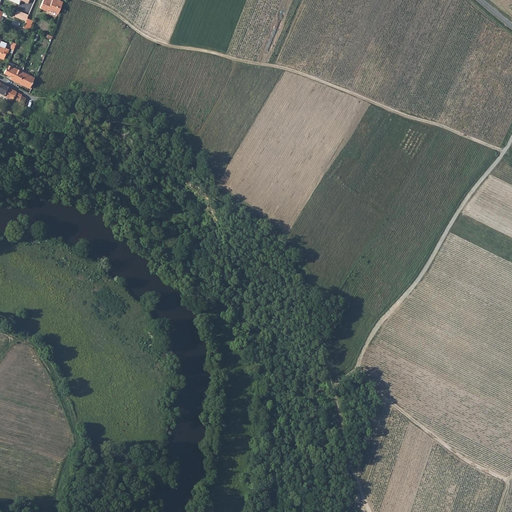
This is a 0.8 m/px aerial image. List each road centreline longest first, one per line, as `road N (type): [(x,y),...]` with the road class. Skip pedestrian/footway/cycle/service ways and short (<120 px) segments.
road 1 (track): [(504,151),(358,361),(384,398),(435,439),(508,479),(497,511)]
road 2 (track): [(81,0),(170,47),(286,69),(504,151)]
road 3 (track): [(332,387),(343,452),(367,511)]
